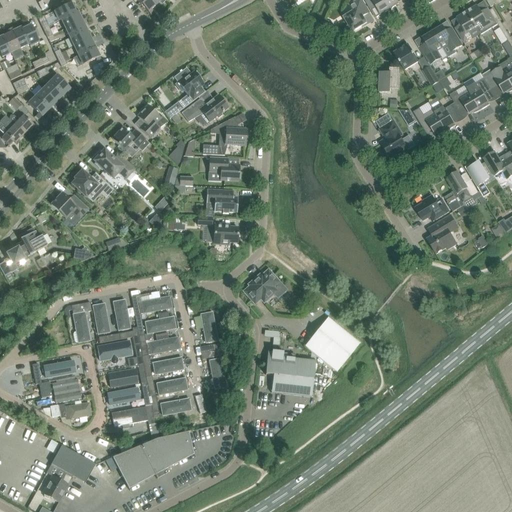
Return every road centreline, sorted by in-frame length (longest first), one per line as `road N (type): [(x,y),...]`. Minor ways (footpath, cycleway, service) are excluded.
road 1 (residential): [(153,511),(227,472),(242,447),(255,326),(227,288),(262,250),(266,125),(190,24)]
road 2 (residential): [(7,362),(61,299),(178,279),(202,419)]
road 3 (primary): [(258,511),(511,311)]
road 4 (residential): [(7,362),(80,349),(88,355),(99,420),(74,434),(0,392)]
road 5 (tertiary): [(0,205),(153,46)]
road 6 (residential): [(382,196),(511,117)]
road 7 (residential): [(382,196),(358,158),(363,54)]
